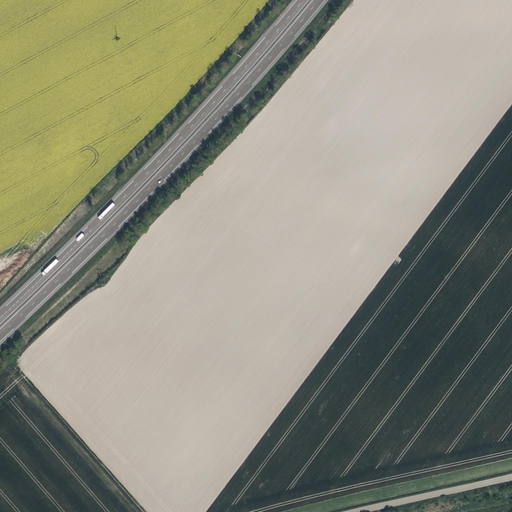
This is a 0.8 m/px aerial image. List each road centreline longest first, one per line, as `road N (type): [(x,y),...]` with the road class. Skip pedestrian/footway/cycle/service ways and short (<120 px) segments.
road 1 (motorway): [(0,334),(189,146),(319,0)]
road 2 (motorway): [(302,0),(178,141),(0,317)]
road 3 (track): [(24,375),(149,511)]
road 4 (unclassified): [(342,511),(511,478)]
